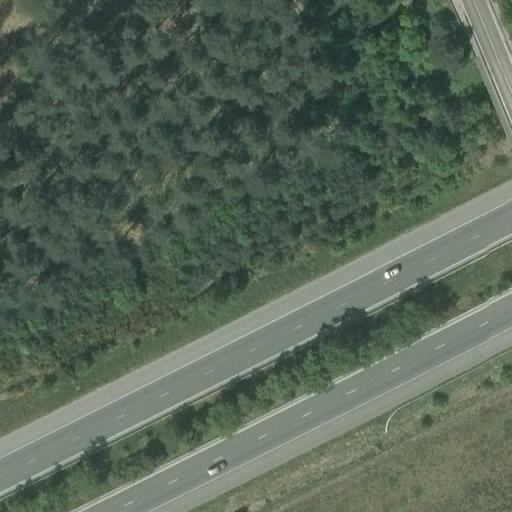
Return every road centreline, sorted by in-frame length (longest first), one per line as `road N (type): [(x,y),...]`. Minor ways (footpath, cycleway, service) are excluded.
road 1 (motorway): [(511,212),(0,470)]
road 2 (motorway): [(103,511),(511,306)]
